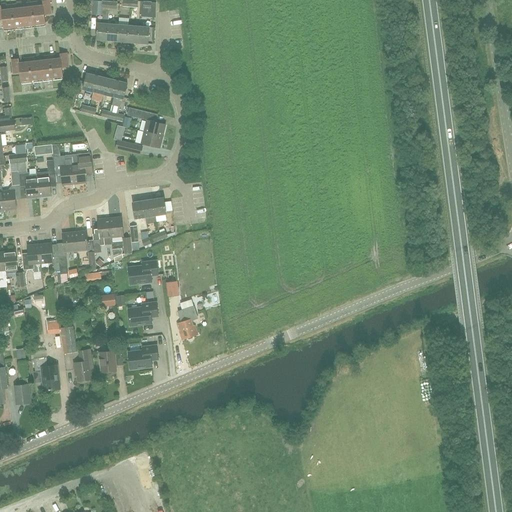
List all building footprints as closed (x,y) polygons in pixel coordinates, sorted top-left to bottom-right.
[(45,14),(52,14),(50,0),(43,1),(43,5),(38,6),(38,2),(32,3),(35,27),(46,25),(45,14)] [(100,15),(100,8),(101,8),(102,1),(94,0),(93,15),(100,15)] [(102,1),(101,8),(102,8),(103,8),(102,19),(109,19),(110,9),(110,1),(103,1),(102,1)] [(35,27),(32,3),(27,3),(28,7),(23,8),(25,28),(35,27)] [(25,28),(23,8),(18,9),(17,4),(12,5),(15,29),(25,28)] [(15,29),(12,5),(7,6),(7,10),(2,10),(2,6),(0,6),(0,19),(3,20),(4,30),(15,29)] [(97,40),(107,40),(108,24),(98,23),(97,40)] [(107,40),(117,41),(119,25),(108,24),(107,40)] [(117,41),(127,42),(129,25),(119,25),(117,41)] [(129,25),(127,42),(138,43),(139,26),(129,25)] [(148,44),(148,39),(152,39),(152,38),(153,38),(153,34),(149,34),(149,27),(139,26),(138,43),(148,44)] [(62,68),(69,67),(68,53),(60,54),(61,58),(56,59),(55,55),(50,55),(53,80),(63,78),(62,68)] [(53,80),(50,55),(45,56),(45,60),(40,61),(42,81),(53,80)] [(42,81),(40,61),(35,61),(35,57),(29,58),(32,82),(42,81)] [(32,82),(29,58),(25,58),(25,63),(20,63),(19,59),(12,60),(13,73),(20,73),(22,84),(32,82)] [(0,75),(1,75),(8,74),(7,66),(0,67),(0,75)] [(87,73),(83,90),(93,92),(97,76),(87,73)] [(107,78),(97,76),(93,92),(103,95),(107,78)] [(107,78),(103,95),(114,97),(118,81),(107,78)] [(128,83),(118,81),(114,97),(124,100),(128,83)] [(4,102),(5,105),(11,104),(11,102),(10,94),(3,95),(4,102)] [(73,110),(81,112),(95,115),(97,108),(90,106),(92,97),(84,95),(82,105),(75,104),(73,110)] [(11,104),(5,105),(5,108),(6,116),(13,115),(12,107),(11,104)] [(143,120),(145,112),(130,108),(128,116),(143,120)] [(122,124),(125,113),(110,110),(110,111),(103,110),(101,116),(98,116),(98,119),(122,124)] [(0,130),(15,129),(14,120),(0,121),(0,130)] [(147,120),(144,132),(163,137),(166,125),(147,120)] [(163,137),(144,132),(141,144),(160,148),(163,137)] [(118,141),(116,149),(133,153),(135,145),(118,141)] [(9,155),(10,163),(28,161),(27,153),(9,155)] [(91,153),(78,154),(72,155),(75,184),(87,183),(85,169),(92,169),(91,153)] [(63,185),(75,184),(72,155),(54,157),(55,174),(61,173),(63,185)] [(48,172),(37,173),(40,197),(52,196),(49,175),(55,174),(54,157),(47,158),(48,172)] [(28,198),(40,197),(37,173),(37,174),(30,174),(30,172),(26,173),(25,169),(18,170),(18,171),(19,171),(20,185),(20,187),(26,186),(28,198)] [(12,186),(20,185),(19,171),(18,171),(11,172),(12,186)] [(5,210),(17,209),(15,190),(3,191),(5,210)] [(156,216),(166,214),(163,197),(153,199),(156,216)] [(156,216),(153,199),(143,201),(146,217),(156,216)] [(135,219),(146,217),(143,201),(133,202),(135,219)] [(110,218),(111,237),(124,236),(122,217),(110,218)] [(110,218),(98,220),(99,239),(100,239),(100,241),(94,242),(95,253),(101,252),(100,246),(105,246),(104,238),(111,237),(110,218)] [(157,221),(149,222),(150,232),(158,232),(157,221)] [(154,243),(168,237),(165,230),(152,236),(154,243)] [(76,251),(89,250),(87,231),(75,232),(76,251)] [(75,232),(63,233),(64,253),(76,251),(75,232)] [(133,255),(133,253),(131,237),(123,238),(125,254),(123,254),(122,249),(113,250),(114,263),(133,255)] [(144,247),(152,244),(149,237),(142,240),(144,247)] [(41,264),(53,262),(54,271),(60,271),(59,256),(53,257),(51,243),(39,244),(41,264)] [(41,264),(39,244),(27,246),(29,261),(23,262),(24,270),(34,269),(34,264),(41,264)] [(105,262),(112,262),(111,248),(104,248),(105,262)] [(18,270),(16,251),(4,252),(6,271),(18,270)] [(59,256),(60,271),(61,274),(68,274),(66,256),(59,256)] [(130,285),(151,282),(151,276),(158,275),(156,261),(142,263),(143,267),(128,268),(130,285)] [(23,273),(17,273),(18,287),(25,286),(23,273)] [(100,273),(85,275),(86,283),(101,281),(100,273)] [(179,296),(178,281),(166,282),(168,297),(179,296)] [(116,306),(114,294),(100,296),(101,307),(116,306)] [(193,299),(181,302),(183,307),(195,304),(193,299)] [(158,316),(156,303),(143,305),(143,308),(128,309),(130,326),(153,324),(152,317),(158,316)] [(182,322),(177,323),(182,339),(198,334),(195,325),(193,326),(192,320),(198,318),(194,306),(178,311),(182,322)] [(6,317),(24,313),(23,309),(5,313),(6,317)] [(48,335),(60,333),(59,322),(47,324),(48,335)] [(68,353),(77,351),(74,326),(65,328),(68,353)] [(217,350),(226,346),(220,331),(209,335),(213,344),(215,343),(217,350)] [(106,346),(107,352),(99,353),(102,372),(116,371),(116,366),(123,365),(122,357),(121,357),(120,344),(106,346)] [(158,360),(157,346),(142,347),(143,351),(128,352),(130,369),(152,367),(151,360),(158,360)] [(81,363),(80,363),(75,363),(78,381),(81,381),(83,383),(87,382),(89,380),(91,379),(90,369),(93,368),(90,350),(79,352),(81,363)] [(44,391),(60,389),(57,366),(48,367),(46,358),(34,359),(35,372),(42,371),(44,391)] [(30,403),(31,402),(29,384),(28,384),(28,379),(28,378),(27,362),(18,363),(20,385),(15,386),(17,404),(30,403)]
